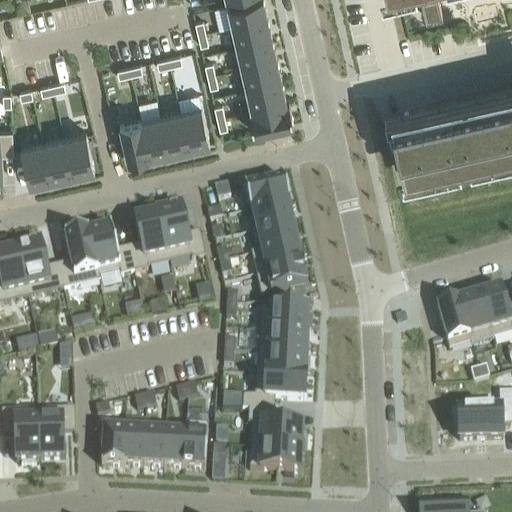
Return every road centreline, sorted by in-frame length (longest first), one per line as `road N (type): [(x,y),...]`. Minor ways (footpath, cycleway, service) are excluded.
road 1 (residential): [(0,218),(336,146)]
road 2 (residential): [(5,511),(86,499),(341,511)]
road 3 (unclassified): [(371,291),(378,471)]
road 4 (unclassified): [(336,146),(371,291)]
road 5 (residential): [(511,248),(371,291)]
road 6 (residential): [(511,464),(378,471)]
road 7 (residential): [(511,54),(388,82)]
